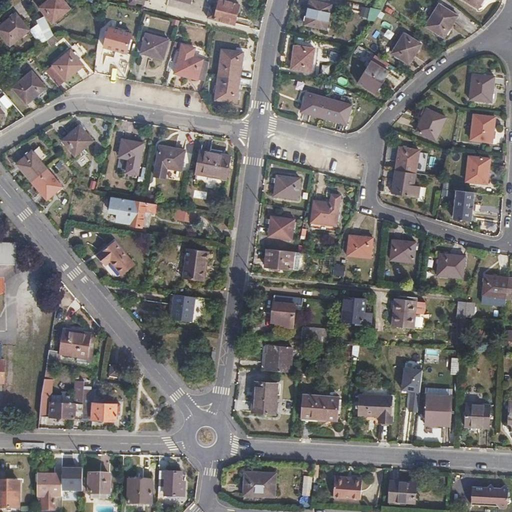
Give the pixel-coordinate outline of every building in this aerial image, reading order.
[(70,14),(60,0),(53,0),(40,10),(51,26),(70,14)] [(208,18),(234,24),(238,4),(232,3),(232,0),(220,0),(221,0),(219,0),(218,5),(217,9),(212,8),(210,8),(208,18)] [(463,0),(478,11),(486,0),(463,0)] [(325,29),(330,5),(309,1),(303,25),(325,29)] [(443,37),(456,16),(438,5),(425,25),(443,37)] [(377,22),(381,11),(363,6),(360,17),(377,22)] [(29,30),(15,14),(0,25),(0,35),(9,46),(29,30)] [(126,55),(131,34),(109,28),(104,48),(126,55)] [(408,64),(420,45),(404,34),(391,54),(408,64)] [(162,61),(168,41),(146,35),(141,55),(162,61)] [(309,72),(314,49),(295,45),(289,67),(309,72)] [(197,80),(203,82),(206,73),(207,64),(191,59),(193,50),(181,47),(179,54),(177,54),(174,65),(176,65),(174,76),(196,82),(197,80)] [(222,73),(242,78),(248,53),(227,48),(222,73)] [(69,51),(44,72),(58,88),(83,66),(69,51)] [(391,65),(374,55),(370,62),(387,72),(391,65)] [(389,73),(387,72),(370,62),(356,83),(375,94),(389,73)] [(322,74),(330,75),(331,66),(324,65),(322,74)] [(237,102),(242,78),(222,73),(216,97),(237,102)] [(43,90),(30,74),(12,88),(26,104),(43,90)] [(492,103),(494,77),(473,75),(470,100),(492,103)] [(301,111),(323,118),(328,99),(306,93),(301,111)] [(328,99),(323,118),(347,124),(351,105),(328,99)] [(436,140),(445,116),(426,108),(416,131),(436,140)] [(492,144),(494,119),(473,117),(470,141),(492,144)] [(93,143),(79,126),(62,141),(75,157),(93,143)] [(137,175),(142,145),(121,141),(118,158),(129,160),(126,173),(137,175)] [(181,172),(184,153),(160,148),(154,178),(165,180),(166,169),(181,172)] [(400,148),(396,170),(416,173),(419,151),(400,148)] [(16,165),(31,183),(46,171),(31,152),(16,165)] [(226,180),(230,158),(201,153),(197,175),(226,180)] [(489,184),(491,160),(470,157),(467,181),(489,184)] [(416,173),(396,170),(393,193),(412,196),(416,173)] [(46,171),(31,183),(46,201),(61,188),(46,171)] [(298,199),(300,178),(277,175),(274,196),(298,199)] [(338,223),(342,203),(316,197),(311,218),(338,223)] [(471,219),(474,201),(454,198),(451,216),(471,219)] [(152,204),(141,202),(135,201),(132,226),(143,227),(144,216),(149,217),(149,213),(156,214),(157,205),(152,204)] [(194,223),(195,211),(185,210),(177,208),(176,220),(194,223)] [(292,240),(295,220),(272,216),(269,237),(292,240)] [(371,258),(373,238),(349,235),(347,256),(371,258)] [(134,265),(114,241),(96,256),(105,266),(110,261),(121,275),(134,265)] [(415,263),(416,243),(393,241),(391,260),(415,263)] [(0,263),(16,264),(17,243),(0,242),(0,263)] [(185,278),(204,281),(207,262),(209,262),(211,252),(189,248),(185,278)] [(304,253),(268,249),(266,266),(302,270),(304,253)] [(460,281),(462,256),(441,254),(439,279),(460,281)] [(335,276),(346,276),(346,265),(335,265),(335,276)] [(506,298),(508,279),(485,276),(484,295),(506,298)] [(192,323),(196,297),(188,296),(174,294),(171,320),(192,323)] [(303,298),(274,295),(271,322),(281,323),(280,326),(293,328),(296,304),(302,305),(303,298)] [(394,298),(391,324),(391,326),(421,329),(424,301),(415,300),(416,297),(405,296),(405,299),(394,298)] [(365,313),(366,300),(345,298),(344,321),(363,322),(363,320),(371,321),(372,313),(365,313)] [(458,329),(464,330),(465,328),(466,317),(467,303),(459,306),(458,317),(459,317),(458,329)] [(467,303),(466,317),(474,318),(475,304),(467,303)] [(87,357),(92,332),(65,327),(59,351),(87,357)] [(329,342),(330,329),(303,327),(302,340),(329,342)] [(294,340),(269,338),(269,345),(293,347),(294,340)] [(269,345),(267,370),(292,372),(293,347),(269,345)] [(50,349),(48,363),(56,365),(58,351),(50,349)] [(426,362),(438,363),(439,350),(426,350),(426,362)] [(461,375),(462,358),(453,358),(452,375),(461,375)] [(120,377),(121,367),(112,365),(110,375),(120,377)] [(423,392),(424,369),(406,369),(405,391),(423,392)] [(76,418),(94,419),(95,390),(85,389),(86,381),(77,381),(76,404),(77,404),(76,418)] [(284,414),(286,384),(256,382),(254,412),(284,414)] [(95,390),(94,419),(117,420),(118,404),(105,403),(105,390),(95,390)] [(340,418),(340,397),(306,395),(305,414),(319,415),(319,417),(340,418)] [(361,395),(360,414),(382,416),(382,423),(393,424),(394,398),(361,395)] [(452,397),(426,396),(424,416),(442,418),(441,425),(450,425),(452,397)] [(488,428),(490,407),(465,405),(464,426),(488,428)] [(183,473),(167,472),(166,496),(187,497),(187,486),(183,486),(183,473)] [(274,499),(275,475),(243,473),(242,497),(274,499)] [(63,509),(64,475),(40,474),(39,510),(55,510),(55,509),(63,509)] [(111,495),(112,475),(92,475),(91,494),(111,495)] [(308,495),(309,476),(302,476),(301,494),(308,495)] [(360,480),(353,479),(353,483),(333,482),(333,498),(359,500),(360,480)] [(154,504),(154,482),(131,481),(131,504),(154,504)] [(0,508),(20,509),(20,483),(0,482),(0,508)] [(414,502),(415,483),(390,482),(389,501),(414,502)] [(508,508),(509,490),(506,486),(503,486),(500,489),(494,489),(493,486),(488,485),(486,488),(473,487),(472,506),(499,507),(499,509),(507,510),(508,508)] [(300,498),(302,507),(309,506),(308,497),(300,498)]
